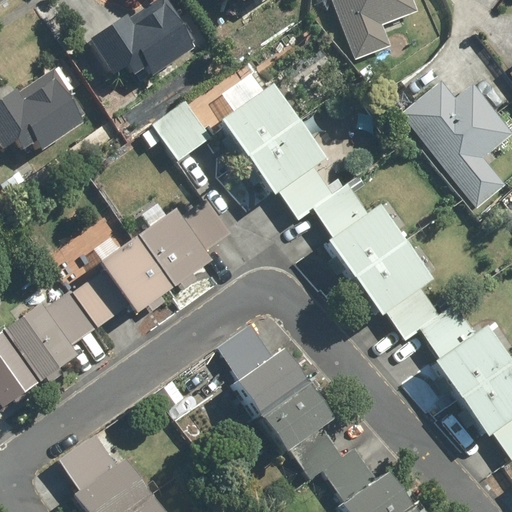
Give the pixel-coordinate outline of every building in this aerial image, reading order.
[(167,0),(153,0),(92,40),(125,92),(197,45),(167,0)] [(218,0),(229,17),(258,0),(218,0)] [(330,0),(353,56),(386,43),(378,25),(415,10),(411,0),(330,0)] [(39,151),(87,122),(53,68),(0,100),(0,145),(3,150),(28,135),(39,151)] [(373,206),(359,214),(342,184),(323,195),(308,169),(326,156),(272,79),(256,90),(222,109),(290,228),(313,216),(334,253),(335,253),(399,357),(417,346),(498,462),(511,452),(511,388),(454,305),(439,316),(373,206)] [(453,99),(439,80),(399,109),(412,126),(410,128),(438,161),(441,166),(442,166),(476,206),(505,181),(483,156),(511,133),(472,84),(453,99)] [(187,108),(154,127),(174,161),(206,143),(187,108)] [(0,335),(0,396),(226,238),(198,198),(0,335)] [(325,470),(353,511),(404,511),(356,442),(344,451),(257,324),(221,349),(311,479),(325,470)] [(151,511),(96,440),(49,475),(76,511),(151,511)]
